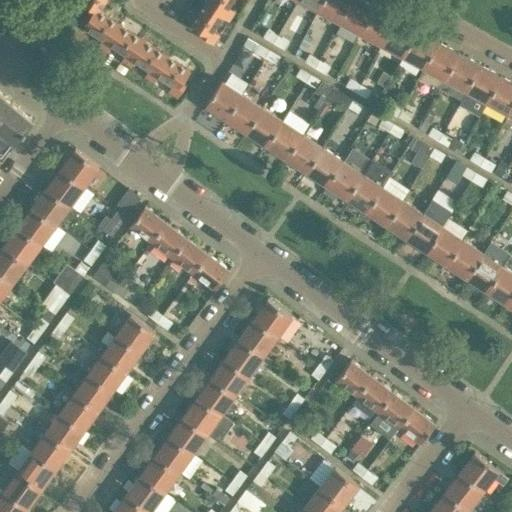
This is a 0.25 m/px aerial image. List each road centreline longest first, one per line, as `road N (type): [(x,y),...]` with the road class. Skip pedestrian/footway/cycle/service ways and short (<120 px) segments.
road 1 (residential): [(74,511),(264,253)]
road 2 (residential): [(264,253),(469,412)]
road 3 (residential): [(469,412),(390,511)]
road 4 (residential): [(167,182),(264,253)]
